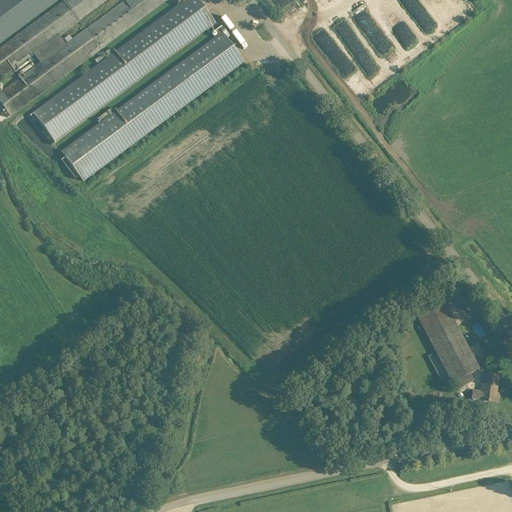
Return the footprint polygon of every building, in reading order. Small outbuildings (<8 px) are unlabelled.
[(64,39),(68,44),(0,94),(0,102),(10,116),(166,0),(66,0),(51,12),(0,49),(0,79),(80,20),(106,0),(124,0),(125,1),(85,31),(73,40),(69,36),(64,39)] [(1,0),(0,1),(0,46),(62,0),(1,0)] [(186,0),(33,114),(54,143),(215,24),(197,0),(186,0)] [(229,37),(222,26),(215,32),(218,36),(61,153),(83,182),(244,62),(226,39),(229,37)] [(445,306),(436,310),(418,320),(452,384),(456,391),(474,381),(471,374),(479,369),(445,306)] [(481,392),(472,391),(472,399),(481,400),(481,401),(498,403),(499,394),(496,393),(498,376),(488,375),(483,375),(481,392)]
